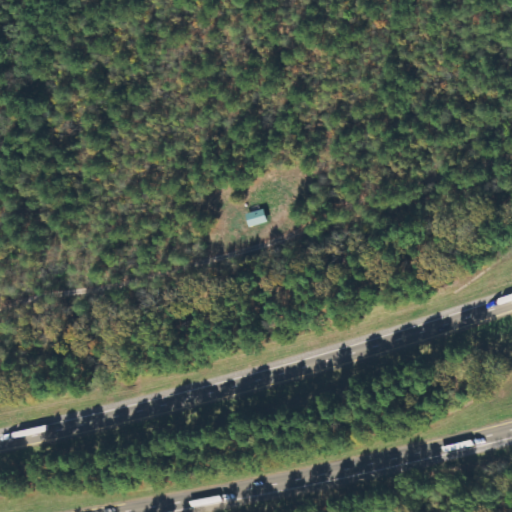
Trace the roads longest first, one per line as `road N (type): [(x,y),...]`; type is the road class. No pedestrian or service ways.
road 1 (motorway): [(511,293),(320,357),(0,436)]
road 2 (motorway): [(82,511),(415,450),(511,423)]
